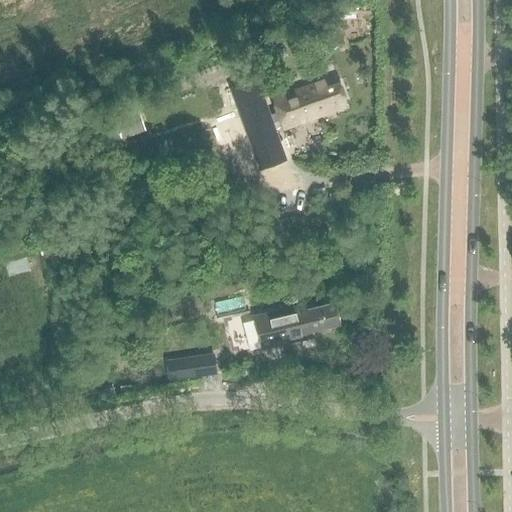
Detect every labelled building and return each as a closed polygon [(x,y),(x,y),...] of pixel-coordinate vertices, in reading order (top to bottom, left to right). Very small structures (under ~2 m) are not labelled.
[(333,106),(344,101),(336,78),(325,82),(323,76),(270,95),(283,131),(336,112),(333,106)] [(207,112),(219,146),(251,135),(239,101),(207,112)] [(145,131),(139,111),(116,118),(123,138),(145,131)] [(255,323),(261,349),(261,351),(314,338),(312,332),(339,325),(334,304),(307,310),(305,304),(254,317),(255,323)] [(166,365),(168,381),(216,374),(214,358),(166,365)] [(104,389),(106,397),(115,395),(113,387),(104,389)]
